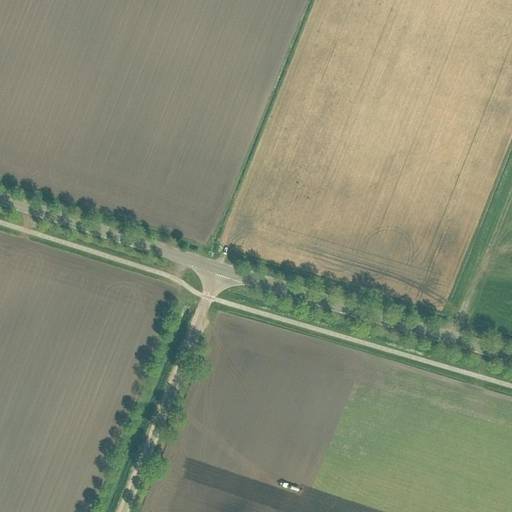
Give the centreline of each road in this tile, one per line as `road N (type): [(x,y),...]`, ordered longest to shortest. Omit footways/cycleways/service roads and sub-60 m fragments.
road 1 (tertiary): [(511,356),(217,267)]
road 2 (unclassified): [(123,511),(217,267)]
road 3 (tertiary): [(217,267),(0,197)]
